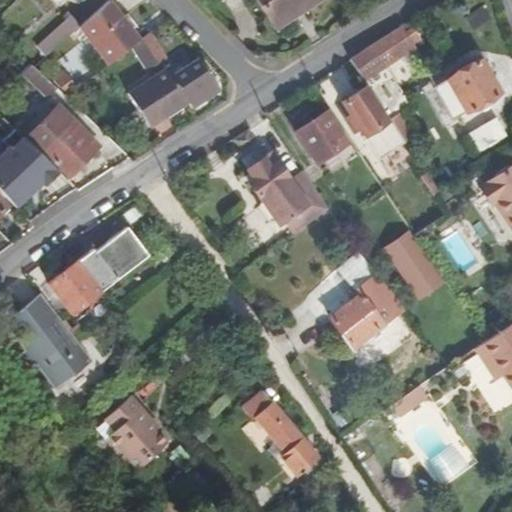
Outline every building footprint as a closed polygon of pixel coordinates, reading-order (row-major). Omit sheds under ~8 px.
[(111,0),(108,0),(74,26),(104,66),(141,39),(111,0)] [(258,0),(278,29),(300,15),(297,11),(306,5),(309,10),(324,0),(258,0)] [(300,15),(309,10),(306,5),(297,11),(300,15)] [(65,20),(34,44),(43,56),(74,31),(65,20)] [(401,28),(352,60),(365,79),(413,47),(401,28)] [(166,60),(151,32),(131,48),(146,72),(166,60)] [(437,86),(457,117),(501,90),(481,58),(437,86)] [(199,60),(170,78),(166,71),(128,95),(148,127),(187,103),(190,109),(219,91),(199,60)] [(34,68),(33,66),(24,75),(48,99),(57,90),(34,68)] [(457,117),(437,86),(426,92),(446,124),(457,117)] [(391,148),(405,139),(391,117),(387,120),(365,87),(344,101),(353,114),(347,119),(355,130),(360,126),(366,134),(377,126),(391,148)] [(25,136),(68,179),(95,153),(78,136),(82,133),(71,121),(68,124),(54,109),(25,136)] [(328,112),(297,132),(318,163),(349,143),(328,112)] [(497,119),(469,136),(479,152),(507,136),(497,119)] [(239,158),(246,168),(269,152),(262,142),(239,158)] [(257,206),(267,221),(276,221),(278,223),(283,220),(292,233),(330,208),(324,199),(303,169),(289,179),(288,180),(286,177),(286,176),(269,151),(269,152),(246,168),(252,177),(247,181),(258,196),(259,195),(261,198),(257,206)] [(511,168),(486,181),(511,227),(511,168)] [(478,256),(441,201),(424,176),(415,182),(421,191),(415,195),(417,199),(407,205),(426,234),(427,233),(453,272),(478,256)] [(94,253),(92,251),(48,285),(72,316),(147,257),(126,229),(94,253)] [(406,230),(380,248),(418,301),(444,284),(406,230)] [(340,266),(357,289),(377,273),(360,252),(340,266)] [(406,310),(377,273),(357,289),(361,295),(331,318),(332,320),(327,323),(337,336),(342,333),(353,348),(406,310)] [(304,302),(321,317),(332,304),(315,289),(304,302)] [(77,345),(74,341),(38,296),(18,312),(32,329),(40,330),(43,333),(30,343),(25,337),(16,344),(24,354),(19,358),(30,371),(34,367),(54,392),(65,383),(91,363),(77,345)] [(32,329),(18,312),(10,319),(17,328),(9,335),(16,344),(25,337),(30,343),(43,333),(40,330),(32,329)] [(17,328),(10,319),(1,326),(9,335),(17,328)] [(492,358),(503,373),(511,386),(511,323),(488,340),(474,349),(484,364),(492,358)] [(494,379),(503,373),(492,358),(484,364),(494,379)] [(421,385),(387,408),(394,418),(428,395),(421,385)] [(294,474),(315,457),(263,394),(242,411),(252,423),(256,420),(286,455),(282,459),(294,474)] [(108,436),(137,469),(167,443),(149,422),(152,420),(132,397),(106,419),(115,430),(108,436)]
